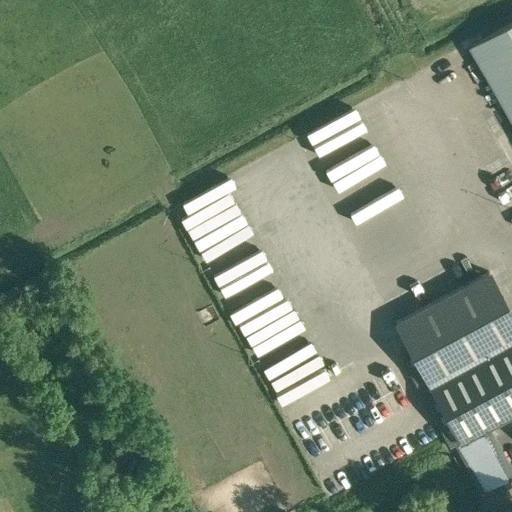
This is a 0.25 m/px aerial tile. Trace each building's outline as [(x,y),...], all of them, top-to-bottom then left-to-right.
[(511,21),(470,46),(479,61),(511,119),(511,21)] [(318,159),(369,136),(359,114),(308,137),(318,159)] [(342,203),(393,180),(389,169),(338,193),(342,203)] [(178,211),(183,220),(202,210),(198,201),(178,211)] [(455,445),(481,493),(511,476),(511,466),(490,427),(511,414),(511,308),(491,269),(394,322),(429,385),(428,386),(459,442),(455,445)] [(286,403),(344,370),(338,360),(280,393),(286,403)] [(373,380),(353,390),(358,400),(378,390),(373,380)] [(302,431),(342,411),(332,391),(292,411),(302,431)]
